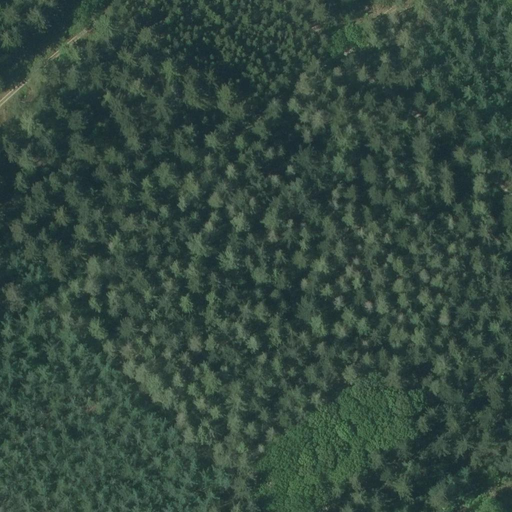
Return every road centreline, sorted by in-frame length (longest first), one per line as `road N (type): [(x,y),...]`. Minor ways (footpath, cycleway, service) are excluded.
road 1 (track): [(511,190),(278,0)]
road 2 (track): [(511,348),(295,511)]
road 3 (track): [(0,106),(121,0)]
